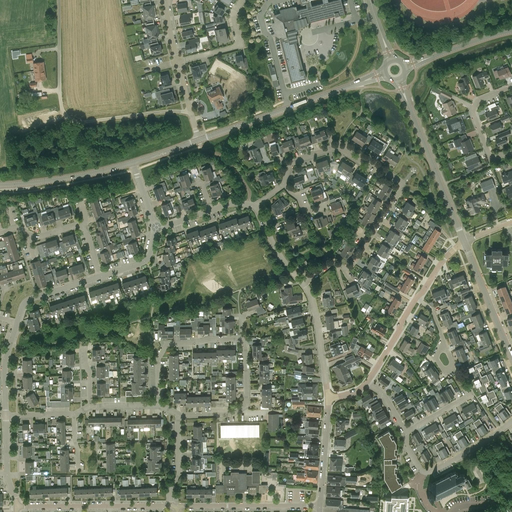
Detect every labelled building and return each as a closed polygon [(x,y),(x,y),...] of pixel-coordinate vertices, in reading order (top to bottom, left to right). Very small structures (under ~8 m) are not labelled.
[(190,10),(190,7),(192,6),(191,0),(189,0),(178,0),(179,4),(177,4),(178,12),(190,10)] [(299,0),(301,5),(306,4),(307,8),(297,10),(296,7),(279,11),(280,13),(274,23),(272,23),(276,40),(280,39),(291,83),(306,79),(304,69),(303,69),(292,27),(335,16),(335,17),(344,14),(340,0),(336,0),(328,2),(327,0),(299,0)] [(144,13),(155,11),(154,7),(153,8),(153,6),(151,6),(151,3),(145,4),(145,7),(143,7),(144,13)] [(215,14),(223,15),(224,12),(223,11),(224,10),(222,8),(223,6),(219,4),(217,5),(214,11),(216,11),(215,14)] [(155,11),(144,13),(145,19),(147,19),(147,22),(153,21),(153,18),(154,17),(154,15),(156,15),(155,11)] [(190,20),(192,20),(191,14),(181,16),(181,19),(179,19),(180,25),(190,24),(190,20)] [(223,15),(215,14),(215,16),(213,16),(215,22),(215,24),(223,22),(222,18),(223,18),(223,15)] [(147,33),(158,31),(157,27),(156,27),(156,25),(154,26),(154,23),(146,24),(147,27),(146,27),(147,33)] [(192,32),(195,32),(193,27),(187,28),(188,31),(182,32),(183,39),(193,36),(192,32)] [(217,30),(214,31),(216,36),(218,36),(227,34),(226,30),(225,30),(225,28),(221,29),(221,27),(216,28),(217,30)] [(159,35),(158,31),(147,33),(148,39),(151,39),(151,42),(157,40),(156,37),(158,37),(158,35),(159,35)] [(228,37),(227,34),(218,36),(219,41),(220,41),(220,44),(225,42),(224,40),(227,39),(227,37),(228,37)] [(195,45),(199,44),(198,38),(188,41),(189,44),(185,45),(186,50),(185,51),(186,54),(191,52),(191,51),(197,50),(195,45)] [(159,52),(162,52),(160,45),(158,45),(158,42),(148,45),(149,48),(150,48),(152,54),(154,54),(155,55),(160,54),(159,52)] [(242,69),(248,67),(247,60),(243,61),(242,55),(235,56),(236,60),(235,60),(236,63),(237,63),(238,66),(241,65),(242,69)] [(34,72),(45,71),(43,62),(33,63),(34,72)] [(268,64),(274,88),(279,86),(274,67),(272,68),(271,63),(268,64)] [(207,71),(205,64),(199,66),(194,67),(193,66),(190,67),(191,71),(192,70),(194,79),(202,77),(200,72),(207,71)] [(501,70),(498,71),(497,70),(493,72),(495,78),(499,76),(500,79),(505,77),(505,78),(511,76),(508,66),(500,69),(501,70)] [(45,71),(34,72),(35,81),(46,80),(45,71)] [(486,71),(479,74),(472,77),(477,88),(484,85),(482,80),(489,77),(486,71)] [(162,75),(162,76),(160,77),(163,86),(159,87),(159,90),(168,88),(167,85),(171,84),(170,80),(169,81),(167,75),(166,75),(165,74),(162,75)] [(461,78),(462,82),(458,83),(459,87),(460,90),(461,90),(462,94),(469,91),(466,83),(469,82),(467,76),(461,78)] [(219,87),(214,89),(212,90),(211,87),(206,89),(207,92),(211,103),(215,101),(216,105),(216,106),(217,109),(218,109),(220,112),(224,111),(223,107),(221,103),(219,104),(218,100),(223,98),(219,87)] [(171,103),(176,102),(175,98),(173,98),(172,92),(165,94),(164,90),(155,92),(157,99),(161,98),(163,104),(171,102),(171,103)] [(446,114),(447,116),(456,113),(453,103),(454,102),(453,102),(453,101),(452,101),(451,101),(449,102),(448,100),(446,98),(444,99),(445,101),(442,102),(443,104),(442,104),(444,108),(443,110),(442,110),(442,111),(441,112),(441,113),(442,114),(443,114),(443,115),(444,114),(444,115),(446,114)] [(500,110),(499,108),(498,105),(496,106),(490,108),(492,111),(485,114),(488,120),(498,116),(496,111),(500,110)] [(465,131),(464,128),(465,128),(462,120),(456,123),(454,118),(446,122),(448,128),(453,127),(455,132),(459,130),(460,134),(465,131)] [(493,133),(502,129),(500,122),(490,126),(493,133)] [(358,142),(362,135),(357,132),(359,130),(356,128),(353,133),(355,135),(352,139),(358,142)] [(315,136),(312,137),(314,144),(319,142),(319,141),(322,140),(320,133),(318,129),(313,131),(315,136)] [(324,130),(324,131),(320,133),(322,140),(326,139),(326,140),(330,138),(327,129),(324,130)] [(501,133),(502,137),(495,139),(498,146),(507,142),(504,136),(509,134),(508,130),(501,133)] [(362,135),(358,142),(363,146),(366,141),(368,143),(369,141),(371,138),(369,136),(367,139),(362,135)] [(298,147),(294,136),(290,137),(285,138),(287,142),(289,150),(293,148),(293,149),(298,147)] [(294,136),(298,147),(298,149),(303,147),(306,145),(303,138),(299,140),(298,137),(295,138),(294,136)] [(309,136),(303,138),(306,145),(309,144),(310,145),(314,144),(312,137),(309,138),(309,136)] [(373,136),(371,138),(369,141),(372,143),(369,147),(374,151),(378,143),(380,140),(375,137),(373,136)] [(254,140),(255,143),(253,144),(254,149),(248,151),(250,157),(253,156),(255,163),(262,160),(258,149),(264,147),(262,141),(261,138),(254,140)] [(462,148),(462,149),(464,153),(474,150),(469,139),(462,142),(461,138),(453,141),(456,147),(457,150),(462,148)] [(280,147),(279,147),(278,142),(276,143),(276,144),(270,146),(271,148),(273,155),(277,154),(278,155),(282,153),(280,147)] [(283,146),(280,147),(282,153),(287,152),(286,151),(289,150),(287,142),(282,144),(283,146)] [(383,147),(378,143),(374,151),(379,154),(382,149),(384,151),(388,146),(385,144),(383,147)] [(388,162),(393,155),(390,153),(392,150),(390,149),(383,159),(388,162)] [(393,155),(388,162),(395,167),(401,156),(399,155),(397,158),(393,155)] [(477,158),(473,159),(471,155),(466,157),(467,162),(469,168),(466,170),(467,173),(471,171),(470,169),(480,165),(477,158)] [(327,160),(321,162),(324,170),(325,173),(334,170),(334,164),(332,164),(329,165),(327,160)] [(324,170),(321,162),(316,164),(318,170),(315,171),(317,178),(320,177),(319,172),(324,170)] [(337,165),(334,164),(334,170),(336,172),(341,175),(342,172),(343,173),(348,165),(343,162),(340,166),(337,165)] [(353,168),(348,165),(343,173),(345,174),(344,176),(344,177),(346,178),(345,180),(348,182),(351,177),(351,176),(352,175),(350,173),(353,168)] [(210,167),(206,169),(205,166),(201,167),(202,170),(200,171),(199,173),(202,173),(202,174),(204,175),(204,176),(212,173),(210,167)] [(266,174),(266,175),(265,172),(263,171),(259,173),(258,175),(259,177),(262,186),(269,183),(269,182),(275,180),(272,173),(266,175),(266,174)] [(297,174),(298,177),(294,179),(296,185),(304,182),(302,176),(306,175),(305,171),(297,174)] [(510,185),(511,183),(511,171),(501,175),(504,183),(508,181),(510,185)] [(180,176),(181,181),(179,182),(189,179),(187,173),(180,176)] [(212,173),(204,176),(206,181),(212,179),(213,181),(215,181),(220,179),(219,176),(214,178),(212,173)] [(354,178),(351,177),(348,182),(350,183),(351,183),(353,185),(354,182),(357,184),(362,177),(357,173),(354,178)] [(362,177),(357,184),(362,187),(361,190),(363,192),(367,186),(364,185),(367,180),(362,177)] [(191,184),(189,179),(179,182),(181,188),(180,188),(181,191),(184,190),(189,188),(191,187),(190,185),(191,184)] [(215,181),(216,184),(210,186),(212,191),(222,188),(220,182),(221,182),(220,179),(215,181)] [(156,195),(164,192),(162,187),(165,185),(164,182),(159,184),(160,187),(154,189),(156,195)] [(382,190),(389,195),(393,190),(382,183),(381,185),(384,187),(382,190)] [(481,185),(481,187),(480,187),(483,193),(489,191),(487,185),(485,185),(484,183),(481,185)] [(313,196),(321,194),(319,188),(322,187),(321,184),(316,186),(317,189),(311,191),(313,196)] [(222,188),(212,191),(214,196),(220,194),(221,197),(226,195),(225,192),(224,193),(222,188)] [(389,195),(382,190),(379,194),(376,192),(375,195),(385,201),(389,195)] [(166,197),(164,192),(156,195),(158,200),(164,198),(165,201),(167,200),(170,199),(169,196),(166,197)] [(321,194),(313,196),(315,202),(321,200),(322,202),(328,201),(327,198),(324,199),(322,193),(321,194)] [(101,203),(99,199),(102,198),(101,195),(94,197),(95,200),(90,202),(91,207),(99,204),(101,203)] [(479,204),(485,201),(483,195),(470,200),(471,201),(466,203),(467,206),(467,207),(468,207),(471,213),(475,212),(475,213),(479,211),(478,207),(479,204)] [(190,197),(187,198),(190,208),(196,206),(193,198),(191,199),(190,197)] [(343,206),(341,200),(342,200),(341,197),(335,199),(336,202),(330,204),(332,210),(333,210),(340,207),(343,206)] [(371,204),(378,209),(382,204),(371,197),(370,199),(373,201),(371,204)] [(122,208),(135,203),(133,198),(128,200),(127,198),(120,200),(122,204),(123,204),(124,207),(122,207),(122,208)] [(170,199),(167,200),(168,203),(162,205),(164,211),(172,208),(170,203),(174,201),(172,198),(170,199)] [(187,198),(181,200),(181,198),(178,199),(180,204),(180,205),(183,204),(185,210),(190,208),(187,198)] [(413,198),(411,201),(410,200),(408,203),(408,202),(405,207),(414,213),(412,211),(415,207),(416,208),(418,205),(417,205),(419,202),(413,198)] [(286,207),(289,204),(286,201),(283,204),(280,199),(271,206),(275,216),(282,212),(281,208),(284,205),(286,207)] [(69,207),(64,209),(66,218),(72,216),(70,210),(73,209),(71,203),(68,204),(69,207)] [(99,204),(91,207),(93,212),(100,209),(103,208),(101,203),(99,204)] [(136,208),(135,203),(122,208),(123,209),(125,209),(126,212),(128,211),(136,208)] [(172,208),(164,211),(166,216),(174,213),(173,211),(176,210),(177,212),(182,210),(180,205),(180,204),(172,208)] [(378,209),(371,204),(368,208),(365,206),(364,208),(374,215),(378,209)] [(343,206),(340,207),(333,210),(335,215),(343,212),(345,211),(344,205),(343,206)] [(57,207),(54,208),(56,214),(59,213),(61,219),(66,218),(64,209),(63,206),(62,206),(61,206),(59,206),(59,207),(57,208),(57,207)] [(34,211),(28,213),(32,224),(38,223),(36,217),(38,216),(38,213),(36,207),(33,208),(34,211)] [(414,213),(405,207),(402,211),(406,213),(404,216),(410,220),(414,213)] [(54,208),(51,209),(50,209),(49,209),(46,210),(47,214),(50,223),(55,221),(53,215),(56,214),(54,208)] [(376,216),(374,215),(364,208),(364,209),(365,209),(364,211),(367,213),(364,217),(372,222),(376,216)] [(101,211),(100,209),(93,212),(94,217),(100,215),(101,218),(110,215),(110,214),(111,214),(110,211),(104,213),(104,211),(101,211)] [(293,210),(282,214),(284,219),(294,215),(293,210)] [(28,213),(23,215),(23,214),(20,215),(22,221),(25,220),(27,226),(32,224),(28,213)] [(41,213),(38,213),(38,216),(40,220),(43,219),(45,225),(50,223),(47,214),(42,216),(41,213)] [(110,215),(101,218),(101,220),(96,222),(98,227),(105,224),(108,223),(107,219),(108,218),(108,217),(110,216),(110,215)] [(245,226),(246,226),(249,225),(250,229),(253,228),(248,216),(245,217),(244,215),(242,216),(242,218),(245,226)] [(234,219),(231,220),(233,229),(234,229),(235,232),(237,232),(236,228),(239,227),(236,218),(237,218),(236,216),(233,217),(234,219)] [(316,227),(317,226),(317,228),(328,224),(326,218),(323,219),(322,216),(314,219),(315,223),(315,224),(315,226),(316,227)] [(400,217),(397,221),(407,227),(410,223),(408,222),(410,220),(404,216),(403,218),(400,217)] [(239,217),(237,218),(236,218),(239,227),(240,228),(243,227),(244,231),(245,231),(247,230),(246,226),(245,226),(242,218),(239,219),(239,217)] [(372,222),(364,217),(362,221),(359,219),(358,221),(368,228),(372,222)] [(129,219),(122,221),(123,224),(127,222),(129,227),(137,225),(135,220),(130,222),(129,219)] [(228,221),(225,222),(228,231),(230,237),(232,236),(230,230),(233,229),(231,220),(230,219),(228,219),(228,221)] [(414,226),(418,228),(422,222),(417,219),(414,226)] [(225,222),(225,220),(222,221),(223,223),(219,224),(224,236),(226,236),(225,232),(228,231),(225,222)] [(407,227),(397,221),(395,225),(397,227),(396,230),(402,234),(407,227)] [(430,221),(428,224),(431,226),(435,229),(437,225),(430,221)] [(301,222),(298,223),(294,225),(293,222),(286,225),(290,236),(293,234),(295,238),(296,238),(296,237),(298,236),(298,237),(302,236),(300,231),(308,229),(307,226),(303,227),(301,222)] [(213,236),(216,235),(217,239),(220,238),(215,226),(212,227),(211,225),(209,226),(210,228),(209,228),(213,236)] [(213,236),(209,228),(206,229),(206,227),(203,228),(204,230),(207,238),(210,237),(212,241),(214,240),(213,236)] [(198,230),(197,228),(195,229),(195,231),(192,232),(195,241),(196,244),(199,243),(197,240),(200,239),(198,230)] [(200,229),(198,230),(200,239),(201,240),(205,239),(206,243),(208,242),(207,238),(204,230),(201,231),(200,229)] [(428,231),(426,233),(436,239),(441,232),(439,231),(435,229),(432,233),(428,231)] [(195,241),(192,232),(191,230),(189,231),(190,233),(186,234),(191,246),(193,245),(191,242),(195,241)] [(402,234),(396,230),(394,232),(391,230),(388,235),(398,241),(403,234),(402,234)] [(436,239),(426,233),(425,235),(429,237),(426,242),(432,246),(436,239)] [(73,234),(67,236),(71,247),(76,245),(78,249),(81,248),(78,239),(75,240),(73,234)] [(109,239),(108,234),(97,238),(99,242),(109,239)] [(4,240),(0,241),(0,245),(14,241),(12,235),(3,237),(4,240)] [(398,241),(388,235),(386,239),(388,241),(387,243),(393,247),(394,248),(398,241)] [(71,247),(67,236),(62,238),(64,244),(61,245),(64,253),(67,252),(66,250),(69,249),(69,248),(71,247)] [(179,238),(178,236),(166,241),(167,244),(166,245),(167,247),(177,243),(176,240),(179,238)] [(64,253),(61,245),(58,245),(56,239),(51,241),(54,251),(60,250),(61,254),(64,253)] [(109,239),(99,242),(100,247),(106,245),(107,248),(106,248),(113,246),(111,241),(110,242),(109,239)] [(421,241),(423,242),(420,247),(422,248),(422,249),(428,253),(432,246),(426,242),(422,239),(421,241)] [(14,241),(0,245),(0,248),(6,247),(7,249),(16,247),(14,241)] [(54,251),(51,241),(46,243),(47,249),(45,250),(47,256),(50,255),(49,253),(54,251)] [(130,241),(123,243),(124,246),(125,245),(127,250),(138,247),(136,242),(131,243),(130,241)] [(344,249),(351,254),(355,248),(345,241),(343,244),(346,246),(344,249)] [(177,243),(167,247),(165,248),(166,251),(164,252),(165,254),(175,250),(174,247),(178,245),(180,244),(180,242),(177,243)] [(382,244),(380,248),(390,255),(387,253),(390,249),(391,250),(393,247),(387,243),(385,246),(382,244)] [(113,246),(106,248),(107,251),(100,253),(102,258),(109,256),(112,255),(111,250),(114,249),(113,246)] [(16,247),(7,249),(8,252),(3,254),(4,257),(18,253),(16,247)] [(139,252),(138,247),(127,250),(129,255),(131,254),(139,252)] [(390,255),(380,248),(377,253),(380,254),(378,257),(385,262),(387,259),(390,255)] [(351,254),(344,249),(341,253),(338,251),(337,253),(347,260),(351,254)] [(175,250),(165,254),(163,255),(164,258),(163,259),(163,261),(165,260),(174,257),(173,254),(176,253),(175,250)] [(491,254),(486,254),(486,264),(492,264),(492,267),(502,267),(502,264),(507,264),(507,253),(501,254),(501,250),(491,250),(491,254)] [(18,253),(4,257),(5,260),(10,258),(11,261),(20,259),(18,253)] [(425,263),(424,262),(427,259),(421,255),(421,256),(418,254),(416,257),(419,259),(417,262),(422,265),(423,265),(424,265),(425,263)] [(79,257),(82,264),(77,265),(79,273),(84,271),(84,270),(87,270),(85,263),(83,255),(79,257)] [(165,260),(166,264),(165,264),(166,267),(176,263),(174,259),(178,258),(177,256),(174,257),(165,260)] [(55,265),(59,264),(57,257),(49,259),(50,263),(54,262),(55,265)] [(372,257),(370,262),(377,266),(379,267),(382,263),(384,264),(385,262),(378,257),(376,260),(372,257)] [(33,269),(46,265),(45,262),(40,264),(39,261),(31,263),(33,269)] [(18,264),(17,264),(16,262),(14,263),(15,265),(19,279),(25,277),(23,268),(22,264),(19,265),(18,264)] [(368,266),(366,269),(376,276),(377,275),(374,273),(376,271),(375,270),(377,266),(370,262),(367,266),(368,266)] [(422,265),(417,262),(415,265),(412,263),(410,266),(413,268),(413,269),(418,272),(421,269),(423,267),(422,266),(422,265)] [(8,273),(6,268),(5,265),(2,266),(3,269),(8,282),(13,281),(11,272),(8,273)] [(14,271),(11,272),(13,281),(19,279),(15,265),(12,266),(14,271)] [(46,265),(33,269),(34,275),(43,273),(42,270),(47,268),(46,265)] [(79,273),(77,265),(72,267),(69,268),(71,275),(74,274),(79,273)] [(402,271),(413,277),(414,274),(411,272),(412,269),(408,267),(405,266),(402,271)] [(61,270),(56,272),(54,268),(51,269),(55,280),(58,279),(63,278),(61,270)] [(71,275),(69,268),(66,269),(61,270),(63,278),(68,276),(71,275)] [(160,278),(169,275),(171,275),(170,271),(173,270),(173,268),(160,272),(161,275),(159,276),(160,278)] [(364,271),(362,273),(361,272),(360,274),(361,275),(372,282),(371,281),(374,277),(375,278),(376,276),(366,269),(364,271)] [(43,273),(34,275),(36,281),(52,276),(51,273),(49,274),(44,275),(43,273)] [(468,288),(466,282),(463,274),(456,277),(459,284),(463,283),(465,289),(468,288)] [(143,287),(146,285),(147,289),(150,288),(146,276),(142,277),(142,275),(139,276),(140,278),(143,287)] [(169,275),(160,278),(159,278),(159,281),(161,280),(162,284),(173,280),(175,280),(174,277),(170,279),(169,275)] [(358,279),(359,280),(357,282),(368,289),(372,282),(361,275),(360,275),(358,277),(359,278),(358,279)] [(405,275),(403,278),(406,280),(404,283),(409,287),(410,286),(411,286),(412,284),(411,283),(414,280),(408,276),(408,277),(405,275)] [(52,276),(36,281),(38,287),(47,285),(46,282),(51,280),(53,279),(52,276)] [(143,287),(140,278),(136,279),(136,277),(133,278),(134,280),(137,288),(141,287),(142,291),(144,290),(143,287)] [(459,284),(456,277),(450,279),(451,281),(448,282),(451,289),(454,288),(454,286),(459,284)] [(137,288),(134,280),(131,281),(130,279),(128,280),(128,282),(131,290),(135,289),(136,293),(138,292),(137,288)] [(173,280),(162,284),(160,284),(162,288),(160,288),(160,291),(171,288),(170,284),(174,283),(173,280)] [(131,290),(128,282),(125,283),(124,281),(122,282),(125,292),(129,291),(130,295),(133,294),(131,290)] [(115,293),(119,292),(120,296),(122,295),(118,283),(115,284),(114,282),(112,283),(112,285),(115,293)] [(384,285),(393,291),(395,287),(386,282),(384,285)] [(399,284),(397,287),(401,289),(400,290),(405,293),(407,290),(408,290),(409,288),(409,287),(404,283),(402,286),(399,284)] [(115,293),(112,285),(109,286),(109,284),(106,285),(107,287),(106,287),(109,295),(113,294),(114,298),(115,302),(118,301),(116,297),(115,293)] [(358,285),(355,286),(355,285),(350,287),(354,295),(358,293),(359,294),(362,293),(359,287),(358,285)] [(109,295),(106,287),(104,288),(103,286),(100,287),(101,289),(104,297),(107,296),(108,299),(111,299),(109,295)] [(499,296),(508,292),(505,286),(497,290),(499,296)] [(345,289),(346,290),(343,291),(344,293),(347,299),(350,298),(349,297),(354,295),(350,287),(345,289)] [(104,297),(101,289),(98,290),(97,288),(95,289),(95,291),(98,299),(101,298),(102,301),(105,300),(104,297)] [(285,298),(292,297),(291,288),(284,289),(285,292),(281,293),(282,298),(285,298)] [(450,296),(450,295),(448,289),(445,290),(444,288),(437,291),(440,298),(447,295),(447,297),(450,296)] [(98,299),(95,291),(92,292),(92,290),(89,291),(92,301),(95,300),(97,303),(99,302),(98,299)] [(440,298),(437,291),(431,293),(434,300),(440,298)] [(510,298),(508,292),(499,296),(502,302),(510,298)] [(325,294),(325,297),(323,298),(324,307),(329,306),(330,307),(334,307),(333,298),(332,298),(331,293),(325,294)] [(462,296),(463,299),(461,299),(464,305),(474,301),(471,295),(469,296),(468,293),(462,296)] [(82,306),(85,305),(86,309),(89,308),(85,295),(81,296),(81,295),(78,296),(79,297),(82,306)] [(292,297),(285,298),(286,305),(302,302),(300,296),(292,297)] [(82,306),(79,297),(76,298),(75,297),(72,298),(73,299),(76,308),(80,307),(81,310),(83,310),(82,306)] [(399,305),(398,305),(400,301),(395,298),(394,298),(392,297),(389,300),(392,302),(391,304),(396,308),(397,307),(399,305)] [(511,304),(511,303),(510,298),(502,302),(504,307),(511,304)] [(76,308),(73,299),(70,300),(69,299),(67,300),(67,301),(70,310),(74,309),(75,312),(77,311),(76,308)] [(257,300),(250,302),(250,301),(249,300),(246,301),(246,302),(246,304),(249,311),(255,309),(256,312),(258,315),(265,312),(264,308),(263,309),(261,305),(259,305),(257,300)] [(70,310),(67,301),(64,302),(63,301),(61,301),(61,303),(64,311),(65,311),(68,310),(69,314),(72,313),(70,310)] [(476,307),(474,301),(464,305),(466,304),(469,310),(468,310),(469,313),(475,311),(474,308),(476,307)] [(61,303),(58,304),(58,302),(55,303),(56,305),(59,313),(62,312),(63,316),(66,315),(65,311),(64,311),(61,303)] [(447,307),(441,310),(442,313),(440,314),(443,320),(450,317),(447,311),(449,311),(452,310),(457,308),(455,303),(450,306),(450,305),(447,306),(447,307)] [(56,305),(53,306),(52,304),(50,305),(53,315),(56,314),(58,318),(60,317),(59,313),(56,305)] [(396,308),(391,304),(389,308),(386,306),(384,309),(387,311),(386,311),(392,315),(394,311),(395,312),(396,309),(396,308)] [(288,318),(301,314),(299,307),(286,310),(288,318)] [(39,312),(43,311),(42,309),(30,313),(31,316),(29,317),(30,319),(40,315),(39,312)] [(223,309),(223,314),(215,314),(215,318),(221,317),(221,318),(227,318),(225,318),(225,315),(231,315),(231,309),(223,309)] [(469,313),(469,314),(461,317),(462,320),(470,317),(470,319),(472,319),(474,322),(481,319),(479,313),(476,314),(475,311),(469,313)] [(422,312),(421,313),(417,319),(419,321),(417,324),(423,327),(426,329),(428,324),(430,322),(427,320),(428,318),(425,316),(426,314),(422,312)] [(40,315),(30,319),(28,320),(29,323),(27,323),(28,326),(30,325),(42,322),(42,321),(38,322),(37,319),(41,318),(40,315)] [(372,324),(375,319),(368,315),(365,320),(372,324)] [(450,317),(443,320),(445,326),(447,325),(448,328),(457,324),(456,321),(452,323),(450,317)] [(227,318),(221,318),(221,321),(222,321),(222,327),(233,327),(233,326),(234,326),(235,325),(235,323),(234,322),(233,322),(233,321),(227,321),(227,318)] [(209,325),(203,325),(203,335),(207,335),(207,334),(207,333),(209,333),(209,327),(212,326),(212,324),(212,319),(209,319),(209,325)] [(293,329),(304,326),(302,319),(291,321),(293,329)] [(481,319),(474,322),(476,328),(475,328),(476,331),(483,329),(481,326),(484,325),(481,319)] [(194,327),(194,321),(191,321),(191,329),(186,329),(186,337),(191,337),(191,331),(194,331),(194,327)] [(197,321),(194,321),(194,327),(198,327),(198,333),(200,333),(200,334),(200,335),(203,335),(203,325),(203,322),(200,322),(200,321),(197,321)] [(42,322),(30,325),(31,329),(29,329),(30,331),(40,328),(39,324),(43,323),(42,322)] [(457,324),(448,328),(449,330),(447,331),(450,338),(457,335),(456,332),(458,331),(457,329),(459,328),(457,324)] [(164,325),(162,325),(158,325),(159,337),(162,337),(162,338),(163,338),(164,339),(166,339),(167,338),(168,338),(168,326),(164,326),(164,325)] [(173,326),(168,326),(168,338),(173,337),(173,331),(176,331),(176,325),(173,325),(173,326)] [(186,329),(180,329),(180,325),(176,325),(176,331),(180,331),(180,337),(186,337),(186,329)] [(385,331),(385,330),(386,329),(378,325),(376,328),(373,326),(370,331),(376,334),(376,333),(382,336),(384,332),(385,332),(385,331)] [(409,332),(415,336),(414,336),(418,339),(420,336),(416,334),(419,329),(413,326),(409,332)] [(295,334),(296,335),(292,336),(294,344),(298,343),(297,340),(304,338),(303,337),(307,336),(306,333),(307,333),(307,331),(306,331),(305,330),(300,331),(299,329),(293,330),(294,334),(295,334)] [(476,331),(476,332),(474,332),(475,336),(478,334),(481,340),(488,337),(486,331),(484,331),(483,329),(476,331)] [(335,331),(335,332),(329,333),(330,336),(331,340),(336,339),(336,338),(338,338),(337,335),(342,334),(341,330),(335,331)] [(459,334),(457,335),(450,338),(453,344),(454,343),(456,346),(464,342),(464,343),(465,342),(465,341),(464,341),(463,341),(463,340),(462,340),(459,334)] [(253,351),(261,351),(261,345),(265,345),(265,342),(267,342),(267,337),(260,339),(260,342),(258,342),(258,345),(252,345),(253,351)] [(289,346),(295,347),(294,344),(292,344),(290,337),(284,339),(286,345),(288,344),(289,345),(289,346)] [(481,340),(482,343),(480,344),(481,347),(479,348),(481,353),(491,349),(489,344),(491,343),(488,337),(481,340)] [(405,352),(406,351),(410,354),(413,356),(416,350),(413,349),(413,350),(409,348),(412,344),(405,340),(399,349),(405,352)] [(421,342),(416,351),(422,355),(423,353),(425,354),(429,347),(421,342)] [(464,342),(456,346),(457,348),(455,349),(457,356),(465,353),(464,350),(466,349),(464,343),(464,342)] [(346,343),(340,346),(339,343),(329,346),(333,357),(343,353),(342,353),(348,351),(346,343)] [(368,359),(372,353),(374,349),(371,346),(370,346),(368,345),(366,349),(361,346),(359,351),(354,348),(353,352),(356,354),(355,354),(363,360),(363,359),(361,357),(362,357),(362,355),(368,359)] [(105,355),(105,349),(105,346),(99,346),(99,349),(93,349),(93,355),(101,355),(105,355)] [(295,347),(289,346),(287,352),(297,354),(298,350),(295,349),(295,347)] [(62,354),(63,359),(62,359),(74,359),(74,353),(68,354),(68,350),(62,351),(62,354)] [(261,354),(261,351),(253,351),(253,357),(254,360),(259,360),(267,360),(267,356),(263,356),(263,354),(261,354)] [(465,353),(457,356),(460,362),(462,361),(465,367),(466,367),(465,364),(469,361),(468,359),(469,358),(468,355),(466,356),(465,353)] [(132,384),(132,389),(132,391),(126,391),(126,396),(138,396),(138,393),(143,393),(143,389),(145,389),(145,385),(143,385),(143,381),(144,381),(144,377),(147,377),(147,373),(144,373),(144,365),(147,365),(147,361),(144,361),(144,357),(139,357),(139,354),(127,355),(127,360),(134,360),(134,368),(131,368),(131,372),(134,372),(134,379),(131,379),(131,381),(128,381),(128,384),(132,384)] [(302,363),(306,362),(306,363),(312,362),(310,354),(304,355),(301,356),(302,363)] [(346,362),(345,363),(333,367),(341,386),(352,381),(347,369),(359,364),(358,362),(363,360),(355,354),(344,359),(346,362)] [(101,355),(93,355),(93,360),(99,360),(99,363),(103,363),(105,363),(105,360),(101,360),(101,355)] [(33,360),(33,357),(27,357),(27,360),(23,360),(23,366),(32,365),(32,360),(33,360)] [(492,371),(499,368),(497,364),(500,363),(497,357),(489,360),(492,367),(491,368),(492,371)] [(423,361),(425,364),(420,367),(427,377),(437,370),(434,366),(433,367),(431,365),(428,361),(427,362),(425,358),(423,361)] [(74,359),(62,359),(62,367),(58,367),(58,368),(64,368),(68,367),(68,365),(75,364),(74,359)] [(394,371),(400,364),(393,359),(387,365),(394,371)] [(473,375),(480,372),(478,368),(482,366),(481,362),(468,368),(470,372),(472,371),(473,375)] [(105,363),(103,363),(103,366),(97,366),(97,372),(109,371),(109,363),(105,363)] [(400,364),(394,371),(391,375),(395,378),(404,367),(400,364)] [(32,365),(23,366),(23,371),(27,371),(27,374),(41,374),(33,374),(33,370),(32,370),(32,365)] [(310,367),(306,367),(307,366),(303,366),(302,372),(306,372),(306,373),(313,374),(314,368),(310,368),(310,367)] [(64,371),(64,368),(58,368),(58,370),(62,370),(63,376),(72,376),(72,372),(71,371),(70,371),(70,370),(64,371)] [(501,372),(499,368),(492,371),(493,374),(495,373),(498,379),(506,376),(503,371),(501,372)] [(437,370),(427,377),(429,375),(433,381),(432,382),(434,384),(435,387),(437,385),(440,384),(441,382),(439,380),(437,377),(439,376),(438,374),(439,373),(437,370)] [(109,371),(97,372),(97,377),(103,377),(103,380),(109,380),(109,377),(109,371)] [(481,377),(480,372),(473,375),(475,379),(473,380),(475,384),(488,378),(486,374),(481,377)] [(41,374),(27,374),(27,377),(23,377),(23,383),(35,383),(35,382),(32,382),(32,379),(36,379),(36,377),(41,377),(41,374)] [(388,389),(391,386),(395,381),(387,376),(386,378),(383,375),(378,382),(386,387),(388,389)] [(63,376),(63,378),(59,378),(59,385),(61,385),(67,384),(65,384),(65,382),(71,381),(71,380),(72,380),(72,379),(72,376),(63,376)] [(508,382),(506,376),(498,379),(501,386),(499,387),(501,390),(508,387),(506,383),(508,382)] [(488,378),(475,384),(476,387),(478,386),(480,391),(487,388),(485,383),(489,381),(488,378)] [(111,380),(109,380),(103,380),(103,383),(97,383),(97,388),(106,388),(105,383),(109,383),(111,383),(111,380)] [(35,383),(23,383),(23,388),(27,388),(27,391),(33,391),(33,388),(35,388),(35,383)] [(61,385),(61,392),(61,393),(73,393),(73,387),(67,387),(67,384),(61,385)] [(444,391),(448,399),(454,395),(451,391),(454,390),(451,384),(445,387),(447,389),(444,391)] [(508,387),(501,390),(502,393),(504,392),(507,399),(511,396),(511,390),(510,391),(508,387)] [(109,388),(106,388),(97,388),(97,394),(104,394),(104,397),(110,397),(109,388)] [(487,388),(480,391),(482,395),(480,396),(482,399),(495,393),(493,390),(488,392),(487,388)] [(33,391),(27,391),(27,394),(28,395),(26,397),(29,402),(36,398),(33,393),(33,391)] [(438,392),(435,394),(438,399),(441,397),(443,402),(448,399),(444,391),(439,394),(438,392)] [(73,398),(73,393),(61,393),(61,398),(61,401),(63,401),(66,401),(67,401),(67,398),(73,398)] [(404,393),(402,394),(402,393),(394,398),(397,403),(405,399),(404,396),(405,395),(404,393)] [(496,397),(495,393),(482,399),(483,402),(485,402),(487,406),(493,403),(491,399),(496,397)] [(361,398),(356,401),(358,404),(363,401),(364,403),(362,405),(364,407),(369,404),(367,402),(372,399),(369,394),(361,398)] [(431,396),(427,398),(428,400),(433,408),(438,405),(436,400),(438,399),(435,394),(432,395),(431,396)] [(36,398),(29,402),(31,407),(39,402),(36,398)] [(408,404),(405,399),(397,403),(400,408),(405,405),(406,408),(411,405),(413,404),(413,403),(412,403),(411,402),(408,404)] [(428,400),(423,403),(422,401),(419,403),(422,408),(425,406),(428,411),(433,408),(428,400)] [(500,401),(497,403),(506,417),(511,414),(506,407),(504,408),(501,404),(503,403),(500,401)] [(369,404),(364,407),(367,406),(369,408),(371,407),(374,412),(377,410),(382,408),(378,402),(374,405),(373,402),(369,405),(369,404)] [(473,403),(467,406),(472,414),(477,411),(478,411),(481,410),(477,404),(475,405),(473,403)] [(506,417),(497,403),(494,405),(495,407),(498,413),(497,414),(502,421),(506,417)] [(407,408),(408,410),(404,413),(407,418),(415,414),(413,411),(416,409),(413,404),(411,405),(406,408),(407,408)] [(462,409),(463,412),(461,413),(464,420),(467,418),(466,417),(472,414),(467,406),(462,409)] [(307,407),(306,416),(320,417),(321,408),(307,407)] [(377,410),(374,412),(372,413),(373,416),(375,415),(378,420),(386,415),(383,410),(379,413),(377,410)] [(88,418),(88,420),(85,420),(85,426),(86,426),(86,432),(91,432),(91,426),(94,426),(94,412),(93,412),(92,418),(88,418)] [(455,413),(449,417),(453,424),(459,421),(459,423),(462,421),(459,415),(456,416),(455,413)] [(268,414),(269,431),(275,431),(275,428),(279,428),(278,414),(268,414)] [(378,420),(380,423),(378,424),(381,429),(386,426),(384,423),(389,420),(386,415),(378,420)] [(443,420),(445,423),(442,424),(446,431),(449,429),(448,427),(453,424),(449,417),(443,420)] [(476,420),(484,433),(489,430),(484,423),(483,424),(479,418),(476,420)] [(335,430),(336,430),(335,434),(340,434),(340,431),(344,431),(344,425),(349,425),(349,421),(345,421),(345,420),(336,419),(335,430)] [(355,428),(364,423),(362,420),(353,424),(355,428)] [(484,433),(476,420),(473,422),(476,428),(475,429),(479,436),(484,433)] [(305,421),(304,428),(305,428),(308,428),(308,429),(309,429),(317,429),(318,422),(306,421),(305,421)] [(194,431),(202,431),(202,426),(204,426),(204,423),(198,423),(198,426),(193,426),(194,431)] [(435,423),(430,426),(434,434),(439,431),(440,432),(443,431),(439,424),(437,426),(435,423)] [(28,433),(28,432),(28,424),(23,424),(23,432),(25,432),(25,438),(28,438),(28,443),(31,443),(31,433),(28,433)] [(47,424),(39,424),(39,432),(43,432),(43,438),(47,438),(47,424)] [(424,430),(425,432),(423,434),(426,440),(429,439),(430,440),(433,438),(432,436),(434,434),(430,426),(424,430)] [(305,428),(305,432),(305,433),(306,433),(306,434),(306,435),(309,436),(311,436),(318,436),(318,429),(317,429),(309,429),(308,429),(308,428),(305,428)] [(348,438),(357,433),(355,428),(346,433),(348,438)] [(389,430),(381,434),(378,436),(384,446),(384,458),(384,463),(384,478),(391,491),(402,485),(396,474),(396,443),(389,430)] [(457,432),(465,445),(470,442),(465,435),(464,436),(460,430),(457,432)] [(202,433),(202,431),(194,431),(194,437),(198,437),(198,440),(206,439),(205,439),(205,436),(204,436),(204,433),(202,433)] [(421,443),(420,441),(422,440),(417,432),(411,436),(416,443),(418,446),(416,446),(417,449),(423,446),(424,445),(423,442),(421,443)] [(465,445),(457,432),(454,434),(457,440),(456,441),(460,448),(465,445)] [(206,439),(198,440),(196,440),(196,442),(192,442),(192,448),(200,448),(200,447),(206,447),(206,439)] [(344,449),(345,440),(334,439),(334,448),(344,449)] [(305,450),(318,451),(318,445),(311,444),(312,441),(306,441),(305,444),(308,444),(308,450),(305,450)] [(441,441),(438,443),(445,456),(450,453),(446,446),(444,447),(441,441)] [(146,456),(146,458),(144,458),(144,460),(148,460),(148,468),(144,468),(144,473),(153,473),(153,470),(158,470),(158,466),(161,466),(161,462),(158,462),(158,458),(160,458),(160,454),(163,454),(163,450),(160,450),(160,446),(155,446),(155,443),(146,443),(146,448),(150,448),(150,456),(146,456)] [(445,456),(438,443),(435,445),(438,450),(436,451),(440,459),(445,456)] [(424,449),(423,446),(417,449),(419,452),(419,451),(421,454),(420,454),(425,461),(430,458),(426,450),(423,452),(422,450),(424,449)] [(200,453),(200,448),(192,448),(192,453),(197,453),(197,456),(203,456),(203,453),(200,453)] [(211,456),(203,456),(197,456),(197,459),(192,459),(192,464),(203,464),(204,464),(204,458),(211,458),(211,456)] [(336,459),(330,458),(329,470),(335,470),(341,471),(342,459),(336,459)] [(192,464),(192,465),(191,465),(191,468),(193,468),(193,469),(197,469),(197,472),(203,472),(203,469),(203,464),(192,464)] [(33,467),(26,467),(26,473),(28,473),(28,475),(36,475),(44,475),(44,472),(38,472),(38,466),(33,466),(33,467)] [(223,475),(223,476),(223,485),(216,485),(216,493),(224,493),(224,492),(227,492),(227,495),(235,494),(235,493),(248,493),(248,495),(256,494),(256,492),(259,492),(259,493),(267,493),(267,485),(260,485),(260,471),(252,471),(252,475),(246,475),(246,473),(239,473),(239,472),(231,472),(231,475),(223,475)] [(446,476),(446,475),(445,476),(446,476),(442,479),(441,478),(440,478),(441,479),(436,481),(435,481),(436,482),(431,484),(431,483),(430,484),(429,485),(428,485),(427,486),(428,486),(428,488),(427,488),(427,489),(428,489),(428,490),(428,491),(427,491),(426,491),(427,492),(426,492),(426,493),(427,492),(429,497),(429,498),(429,497),(430,498),(431,498),(430,497),(434,495),(434,496),(435,496),(436,498),(435,499),(436,500),(437,499),(438,499),(439,499),(439,498),(443,496),(443,497),(444,496),(448,494),(449,494),(449,493),(453,491),(454,492),(455,492),(454,491),(459,489),(460,489),(459,488),(462,487),(463,487),(463,486),(465,485),(467,489),(472,486),(468,479),(467,480),(466,478),(465,477),(464,475),(464,474),(463,474),(460,474),(460,473),(459,474),(457,476),(457,474),(458,474),(457,473),(457,474),(455,472),(454,472),(454,473),(452,474),(451,473),(451,474),(446,476)] [(327,476),(326,476),(325,483),(327,483),(327,484),(341,486),(341,477),(327,476)] [(335,492),(336,487),(326,487),(326,496),(331,496),(331,492),(335,492)] [(331,492),(331,496),(339,497),(340,495),(340,488),(336,487),(335,492),(331,492)] [(406,511),(408,497),(408,496),(395,496),(391,495),(391,499),(386,498),(385,511),(406,511)] [(336,511),(348,511),(349,508),(342,508),(343,505),(340,504),(340,500),(326,499),(325,509),(337,510),(336,511)]
